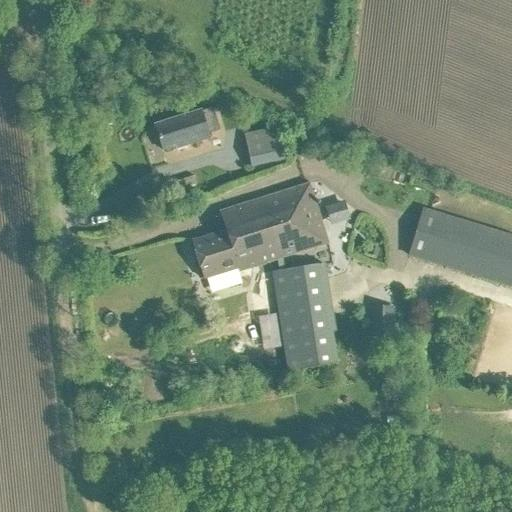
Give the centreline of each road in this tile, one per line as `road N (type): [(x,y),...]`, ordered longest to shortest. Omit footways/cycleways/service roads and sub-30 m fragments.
road 1 (track): [(59,256),(80,490),(95,511)]
road 2 (unclassified): [(33,4),(59,256)]
